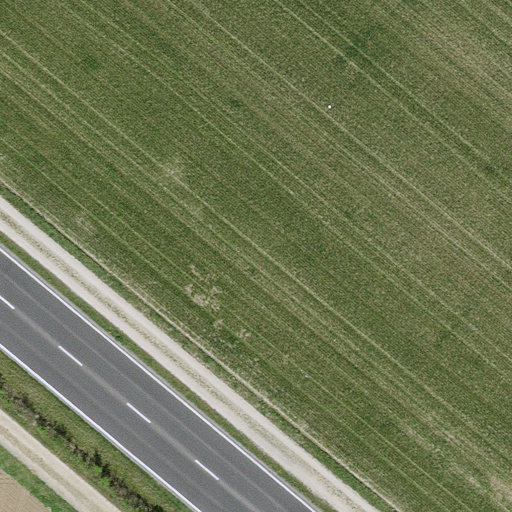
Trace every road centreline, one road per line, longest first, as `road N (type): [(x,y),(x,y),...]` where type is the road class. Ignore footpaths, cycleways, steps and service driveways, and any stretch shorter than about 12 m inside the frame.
road 1 (track): [(354,511),(0,213)]
road 2 (secondary): [(257,511),(0,297)]
road 3 (track): [(101,511),(0,427)]
